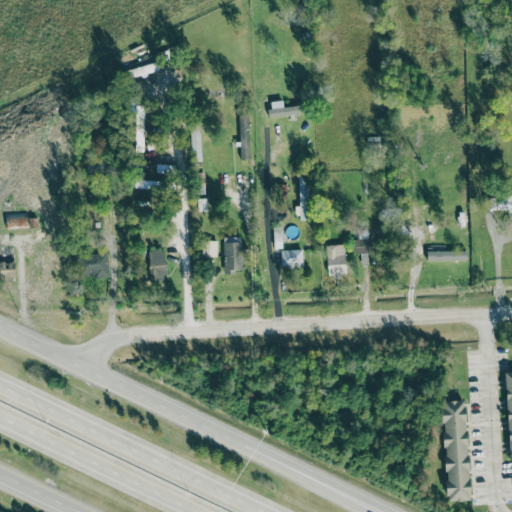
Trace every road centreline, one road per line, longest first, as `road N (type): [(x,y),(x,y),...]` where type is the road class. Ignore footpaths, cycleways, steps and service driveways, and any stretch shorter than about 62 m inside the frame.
road 1 (residential): [(92,373),(124,338),(511,310)]
road 2 (secondary): [(385,511),(0,328)]
road 3 (motorway): [(266,511),(0,383)]
road 4 (motorway): [(0,416),(200,511)]
road 5 (residential): [(504,511),(486,312)]
